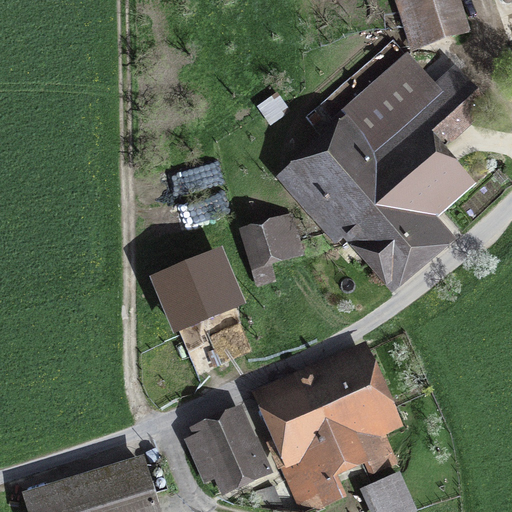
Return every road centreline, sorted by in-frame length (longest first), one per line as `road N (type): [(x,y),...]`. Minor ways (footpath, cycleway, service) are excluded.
road 1 (unclassified): [(511,204),(440,271),(332,346),(169,424),(0,477)]
road 2 (track): [(146,432),(132,395),(120,284),(118,0)]
